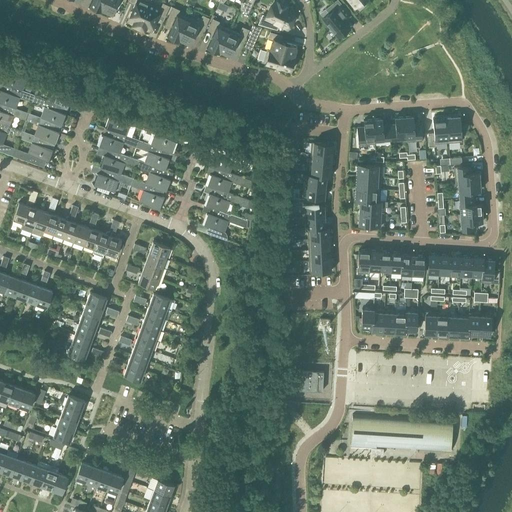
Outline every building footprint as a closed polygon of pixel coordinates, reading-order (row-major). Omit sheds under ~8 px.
[(91,0),(89,5),(100,10),(104,0),(91,0)] [(104,0),(100,10),(101,11),(101,10),(111,14),(118,0),(122,0),(125,1),(125,0),(104,0)] [(133,25),(138,27),(150,3),(142,0),(129,0),(129,1),(135,4),(128,20),(134,23),(133,25)] [(254,0),(241,0),(241,10),(248,13),(254,0)] [(341,16),(346,11),(337,0),(326,9),(329,13),(323,18),(338,37),(350,27),(341,16)] [(287,7),(276,2),(274,6),(271,5),(266,17),(262,15),(259,24),(273,28),(275,23),(288,28),(293,15),(285,12),(287,7)] [(160,8),(150,3),(138,27),(144,30),(144,28),(150,31),(158,14),(164,17),(169,6),(163,3),(160,8)] [(167,35),(178,40),(189,17),(178,12),(179,10),(173,7),(168,18),(174,21),(167,35)] [(199,22),(189,17),(178,40),(179,40),(179,39),(189,44),(198,26),(204,29),(209,18),(203,15),(199,22)] [(207,47),(218,52),(229,29),(218,24),(219,22),(213,19),(208,30),(214,32),(207,47)] [(239,34),(229,29),(218,52),(219,52),(219,51),(229,56),(238,38),(244,41),(249,30),(242,27),(239,34)] [(267,50),(293,58),(294,57),(293,57),(296,45),(280,41),(282,36),(270,32),(269,38),(274,39),(270,51),(267,50)] [(251,34),(247,42),(253,45),(257,37),(251,34)] [(293,58),(267,50),(263,62),(290,70),(293,58)] [(0,84),(4,85),(2,92),(11,95),(18,98),(32,103),(35,96),(21,91),(25,79),(4,72),(6,73),(2,84),(0,83),(0,84)] [(14,108),(18,98),(11,95),(2,92),(0,90),(0,111),(12,115),(26,121),(28,113),(14,108)] [(53,90),(49,101),(35,96),(32,103),(46,108),(53,110),(56,104),(69,109),(69,108),(68,107),(72,97),(53,90)] [(47,128),(49,122),(63,127),(63,126),(61,125),(65,115),(67,116),(67,115),(53,110),(46,108),(42,118),(28,113),(26,121),(40,126),(47,128)] [(102,114),(107,116),(107,117),(109,118),(106,128),(103,127),(107,129),(114,132),(124,135),(128,124),(142,130),(145,122),(105,108),(102,114)] [(0,131),(5,133),(19,139),(21,131),(8,126),(12,115),(0,111),(0,131)] [(395,124),(389,124),(390,139),(405,138),(406,138),(404,116),(395,117),(395,124)] [(406,138),(405,138),(405,141),(418,140),(422,140),(421,122),(414,123),(413,116),(404,116),(406,138)] [(460,116),(446,117),(448,142),(462,141),(460,116)] [(429,146),(435,146),(435,143),(448,142),(446,117),(433,118),(434,133),(428,133),(429,146)] [(374,140),(375,140),(390,139),(389,124),(383,125),(382,118),(373,119),(374,140)] [(357,127),(359,145),(375,144),(375,140),(374,140),(373,119),(364,119),(364,126),(357,127)] [(156,135),(152,146),(159,148),(163,150),(173,153),(173,152),(171,152),(175,142),(177,143),(177,142),(163,137),(166,130),(145,122),(142,130),(156,135)] [(40,126),(36,137),(21,131),(19,139),(33,144),(33,143),(52,151),(55,144),(56,145),(57,144),(55,143),(58,133),(60,134),(60,133),(47,128),(40,126)] [(114,132),(107,129),(105,135),(101,134),(103,135),(99,146),(97,145),(97,146),(103,148),(118,153),(121,142),(136,147),(138,140),(124,135),(114,132)] [(0,151),(13,156),(15,149),(1,144),(5,133),(0,131),(0,151)] [(150,153),(146,163),(160,169),(165,170),(166,171),(167,170),(165,170),(169,159),(170,160),(171,160),(161,156),(163,150),(159,148),(152,146),(138,140),(136,147),(150,153)] [(332,143),(313,142),(312,153),(331,155),(332,143)] [(34,164),(41,166),(43,160),(48,162),(52,152),(54,152),(52,151),(33,143),(33,144),(29,154),(15,149),(13,156),(34,164)] [(98,165),(98,166),(111,171),(117,173),(122,162),(137,168),(139,161),(118,153),(103,148),(100,154),(102,154),(102,155),(103,156),(99,166),(98,165)] [(206,165),(225,172),(227,173),(231,162),(251,170),(252,161),(220,150),(217,156),(210,154),(212,155),(208,165),(206,165)] [(349,152),(349,160),(357,160),(358,152),(349,152)] [(331,155),(312,153),(311,164),(330,166),(331,155)] [(146,163),(139,161),(137,168),(151,173),(147,184),(163,190),(168,192),(168,191),(166,190),(170,180),(171,181),(172,180),(169,179),(170,178),(171,178),(173,173),(166,171),(165,170),(160,169),(146,163)] [(357,163),(356,175),(381,177),(382,168),(382,165),(357,163)] [(330,166),(311,164),(310,175),(326,177),(329,177),(330,166)] [(91,184),(111,191),(115,180),(130,186),(133,179),(117,173),(111,171),(98,166),(95,173),(98,174),(94,185),(91,183),(91,184)] [(472,166),(454,167),(454,174),(457,173),(458,183),(480,181),(479,172),(472,172),(472,166)] [(204,184),(204,185),(205,185),(223,191),(225,192),(229,182),(249,189),(250,188),(253,190),(256,183),(227,173),(225,172),(222,178),(208,173),(208,174),(210,174),(206,185),(204,184)] [(310,175),(306,174),(305,185),(325,187),(326,177),(310,175)] [(356,175),(355,188),(381,189),(381,177),(356,175)] [(165,198),(151,193),(153,190),(162,193),(163,190),(147,184),(133,179),(130,186),(144,191),(140,202),(161,210),(161,209),(160,209),(163,198),(165,199),(165,198)] [(458,183),(459,198),(476,197),(475,191),(480,191),(480,181),(458,183)] [(203,204),(202,204),(204,205),(221,211),(223,212),(223,211),(227,201),(248,209),(249,209),(250,205),(248,205),(248,201),(225,192),(223,191),(205,185),(203,192),(207,193),(206,194),(208,194),(204,204),(203,204)] [(325,187),(305,185),(304,197),(324,199),(325,187)] [(355,188),(355,200),(360,200),(380,202),(380,201),(381,189),(355,188)] [(459,198),(460,212),(460,213),(482,212),(481,203),(476,204),(476,197),(459,198)] [(359,211),(380,213),(381,207),(387,207),(387,201),(380,201),(380,202),(360,200),(359,211)] [(19,203),(13,220),(24,224),(30,207),(19,203)] [(201,224),(209,227),(223,232),(225,227),(224,224),(225,221),(246,229),(246,226),(251,227),(251,220),(247,220),(223,211),(223,212),(221,211),(204,205),(201,211),(205,212),(205,213),(206,214),(203,224),(201,224)] [(324,205),(304,207),(305,218),(324,217),(324,205)] [(32,233),(40,211),(30,207),(24,224),(22,229),(32,233)] [(48,214),(40,211),(32,233),(42,237),(44,231),(50,214),(48,214)] [(383,226),(384,213),(380,213),(359,211),(358,224),(383,226)] [(457,214),(457,218),(458,230),(476,229),(476,222),(482,222),(482,212),(460,213),(457,214)] [(50,214),(44,231),(54,235),(60,218),(50,214)] [(324,217),(305,218),(305,229),(309,229),(325,228),(324,217)] [(60,218),(54,235),(64,238),(70,222),(60,218)] [(74,242),(80,225),(70,222),(64,238),(74,242)] [(84,246),(90,229),(80,225),(74,242),(84,246)] [(209,227),(207,233),(227,240),(227,239),(227,238),(226,236),(225,234),(223,232),(209,227)] [(325,228),(309,229),(310,239),(328,239),(328,227),(325,228)] [(94,250),(100,233),(90,229),(84,246),(94,250)] [(100,233),(94,250),(93,254),(103,258),(104,253),(110,237),(100,233)] [(3,234),(2,237),(17,242),(18,239),(3,234)] [(115,257),(121,240),(110,237),(104,253),(115,257)] [(328,239),(310,239),(310,250),(329,249),(328,239)] [(169,247),(152,241),(149,252),(165,258),(169,247)] [(329,249),(310,250),(311,261),(329,260),(329,249)] [(357,273),(369,273),(369,272),(370,250),(359,249),(357,273)] [(369,272),(380,272),(380,270),(381,250),(370,250),(369,272)] [(380,270),(390,270),(391,251),(381,250),(380,270)] [(390,270),(390,273),(401,274),(403,254),(403,252),(391,251),(390,270)] [(165,258),(149,252),(145,262),(161,268),(165,258)] [(427,273),(438,273),(439,254),(428,253),(428,259),(427,273)] [(401,274),(412,274),(413,255),(403,254),(401,274)] [(438,273),(449,274),(450,254),(439,254),(438,273)] [(449,274),(460,275),(461,255),(450,254),(449,274)] [(412,274),(423,275),(424,255),(413,255),(412,274)] [(471,278),(472,275),(473,256),(461,255),(460,275),(460,277),(471,278)] [(473,256),(472,275),(481,276),(482,276),(483,259),(483,258),(483,256),(473,256)] [(482,279),(481,282),(499,283),(500,271),(496,271),(493,271),(494,259),(483,259),(482,276),(482,279)] [(329,260),(311,261),(311,270),(329,270),(329,260)] [(165,270),(161,268),(145,262),(141,273),(162,280),(165,270)] [(0,290),(5,293),(12,276),(1,272),(0,275),(0,290)] [(162,280),(141,273),(137,283),(158,290),(162,280)] [(12,276),(5,293),(15,296),(22,280),(12,276)] [(26,300),(32,283),(22,280),(15,296),(26,300)] [(32,283),(26,300),(36,304),(42,287),(32,283)] [(46,307),(52,291),(42,287),(36,304),(46,307)] [(85,303),(101,309),(105,298),(89,293),(85,303)] [(174,301),(153,293),(149,303),(170,311),(174,301)] [(81,313),(98,319),(101,309),(85,303),(81,313)] [(162,320),(166,322),(170,311),(149,303),(145,314),(162,320)] [(0,314),(7,317),(9,312),(0,308),(0,314)] [(361,328),(372,329),(373,309),(362,308),(361,328)] [(406,310),(405,330),(416,331),(417,309),(405,308),(405,310),(406,310)] [(371,331),(382,332),(383,310),(373,309),(372,329),(371,331)] [(393,332),(405,333),(405,330),(406,310),(405,310),(394,309),(394,310),(393,332)] [(382,332),(393,332),(394,310),(383,310),(382,332)] [(424,334),(436,335),(437,313),(437,312),(425,311),(425,320),(424,323),(424,328),(424,334)] [(469,317),(468,334),(479,335),(480,315),(480,313),(468,312),(468,317),(469,317)] [(98,319),(81,313),(78,323),(94,329),(98,319)] [(436,335),(446,335),(448,316),(448,313),(437,313),(436,335)] [(141,324),(158,330),(162,320),(145,314),(141,324)] [(480,315),(479,335),(490,335),(491,316),(480,315)] [(22,316),(20,322),(28,324),(28,322),(30,319),(22,316)] [(446,335),(457,336),(458,316),(448,316),(446,335)] [(458,316),(457,336),(468,337),(468,334),(469,317),(468,317),(458,316)] [(74,333),(90,339),(94,329),(78,323),(74,333)] [(138,334),(154,340),(158,330),(141,324),(138,334)] [(90,339),(74,333),(70,343),(87,349),(90,339)] [(154,340),(138,334),(134,344),(151,350),(154,340)] [(52,337),(49,343),(53,345),(57,343),(58,339),(52,337)] [(87,349),(70,343),(67,354),(83,360),(87,349)] [(130,354),(147,360),(151,350),(134,344),(133,346),(130,354)] [(130,354),(126,364),(143,370),(146,362),(153,365),(154,363),(152,362),(147,360),(130,354)] [(122,375),(139,381),(143,370),(126,364),(122,375)] [(323,371),(300,370),(299,390),(322,391),(323,371)] [(0,399),(8,402),(14,385),(3,381),(0,390),(0,399)] [(17,406),(24,389),(14,385),(8,402),(17,406)] [(28,410),(34,393),(24,389),(17,406),(28,410)] [(84,401),(68,395),(64,405),(81,411),(84,401)] [(60,415),(77,421),(81,411),(64,405),(60,415)] [(453,420),(353,414),(351,446),(451,452),(453,420)] [(77,421),(60,415),(56,425),(73,431),(77,421)] [(52,436),(69,442),(73,431),(56,425),(52,436)] [(30,432),(27,440),(33,442),(34,439),(36,434),(30,432)] [(0,446),(0,470),(6,454),(6,455),(8,450),(0,446)] [(8,450),(6,455),(0,470),(10,475),(16,458),(18,453),(8,450)] [(16,458),(10,475),(20,478),(26,462),(16,458)] [(38,461),(36,465),(30,482),(40,486),(48,464),(38,461)] [(81,461),(75,478),(85,482),(91,465),(81,461)] [(30,482),(36,465),(26,462),(20,478),(30,482)] [(48,464),(40,486),(50,489),(56,473),(58,468),(48,464)] [(91,465),(85,482),(95,486),(101,469),(91,465)] [(106,489),(112,473),(101,469),(95,486),(106,489)] [(61,493),(67,477),(56,473),(50,489),(61,493)] [(116,493),(122,477),(112,473),(106,489),(116,493)] [(148,487),(153,489),(170,495),(173,485),(157,479),(151,477),(148,487)] [(170,495),(153,489),(149,499),(166,505),(170,495)] [(163,511),(166,505),(149,499),(146,509),(153,511),(163,511)]
